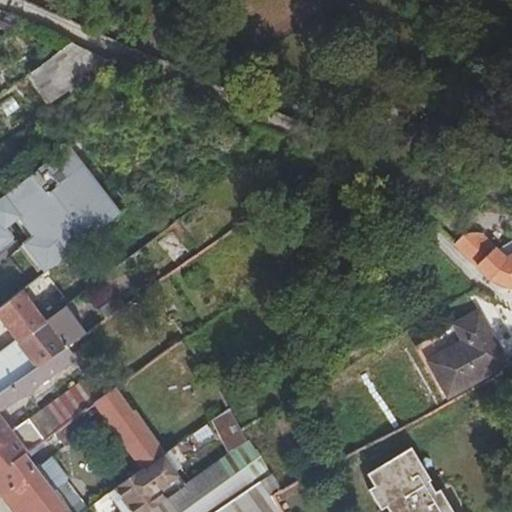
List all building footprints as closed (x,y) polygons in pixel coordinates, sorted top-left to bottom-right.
[(77,92),(107,71),(76,39),(27,74),(49,105),(73,88),(77,92)] [(0,264),(65,213),(36,165),(16,180),(0,191),(0,220),(4,227),(0,230),(0,264)] [(0,191),(16,180),(9,170),(0,176),(0,191)] [(113,217),(94,191),(80,201),(100,227),(113,217)] [(442,232),(450,223),(434,207),(425,216),(442,232)] [(502,258),(494,248),(478,230),(467,230),(453,243),(489,278),(494,280),(505,262),(502,258)] [(502,258),(511,251),(511,237),(494,248),(502,258)] [(510,286),(511,285),(511,251),(502,258),(505,262),(494,280),(510,286)] [(38,306),(58,292),(53,283),(32,298),(38,306)] [(46,317),(43,314),(38,306),(32,298),(24,286),(4,301),(0,304),(0,317),(15,338),(16,339),(46,317)] [(70,341),(85,331),(63,300),(43,314),(46,317),(16,339),(35,366),(70,341)] [(505,364),(478,312),(417,345),(444,396),(505,364)] [(0,390),(35,366),(16,339),(15,338),(0,348),(0,390)] [(56,428),(69,419),(55,401),(14,431),(0,411),(74,357),(71,352),(76,348),(70,341),(35,366),(0,390),(0,469),(27,450),(56,428)] [(169,449),(138,406),(136,407),(119,383),(95,400),(143,468),(164,453),(169,449)] [(248,437),(231,405),(212,418),(231,449),(248,437)] [(64,439),(84,423),(76,414),(69,419),(56,428),(64,439)] [(254,447),(248,437),(231,449),(229,450),(236,460),(254,447)] [(455,511),(440,486),(436,489),(429,479),(431,477),(411,445),(366,472),(389,511),(455,511)] [(73,511),(55,487),(69,476),(51,453),(37,463),(27,450),(0,469),(0,489),(17,511),(73,511)] [(210,511),(253,483),(236,460),(229,450),(168,495),(165,497),(176,511),(210,511)] [(160,486),(179,471),(164,453),(143,468),(118,486),(136,511),(144,511),(165,497),(168,495),(160,486)] [(288,511),(268,474),(253,483),(210,511),(288,511)] [(82,511),(91,505),(69,476),(55,487),(73,511),(82,511)] [(176,511),(165,497),(144,511),(176,511)]
